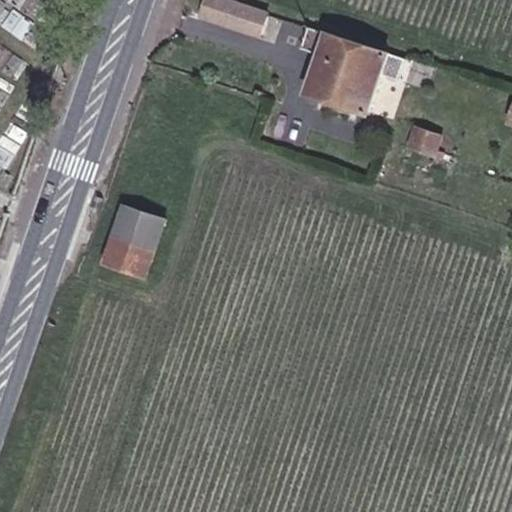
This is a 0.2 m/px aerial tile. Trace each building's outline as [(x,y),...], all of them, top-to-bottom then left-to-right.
[(269,14),(225,0),(210,0),(205,17),(262,35),(269,14)] [(401,80),(408,60),(310,27),(304,49),(323,55),(310,94),(372,114),(385,75),(401,80)] [(254,75),(252,81),(260,84),(262,78),(254,75)] [(240,77),(235,91),(256,99),(259,89),(260,84),(252,81),(240,77)] [(259,89),(256,99),(263,100),(265,91),(259,89)] [(447,153),(439,150),(443,137),(418,129),(411,149),(444,160),(447,153)] [(127,207),(107,263),(150,276),(169,220),(127,207)]
